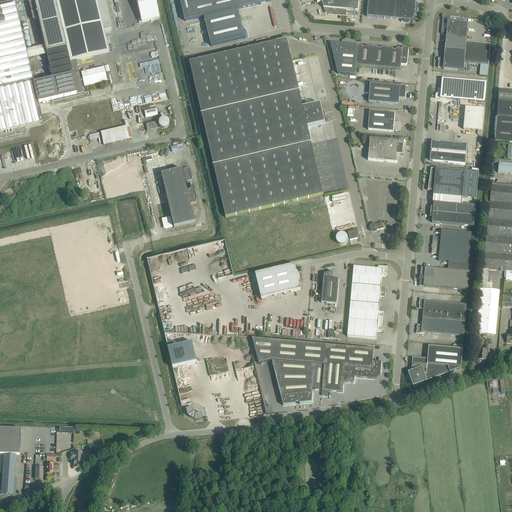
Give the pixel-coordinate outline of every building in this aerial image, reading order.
[(0,138),(25,133),(24,127),(41,124),(42,123),(39,110),(38,103),(76,94),(83,92),(80,81),(81,81),(82,81),(83,81),(84,87),(107,81),(109,80),(108,73),(105,73),(103,67),(81,72),(82,78),(80,79),(77,66),(78,65),(77,61),(77,59),(108,52),(105,37),(95,0),(62,0),(55,2),(54,0),(27,0),(32,20),(34,19),(38,19),(41,34),(44,46),(33,49),(25,51),(19,25),(25,23),(23,13),(20,4),(11,6),(10,2),(0,4),(0,138)] [(153,0),(134,0),(138,19),(157,16),(153,0)] [(237,9),(271,1),(270,0),(180,0),(185,21),(204,17),(211,46),(244,38),(237,9)] [(316,0),(317,3),(322,1),(325,13),(340,14),(346,15),(346,10),(358,11),(358,6),(358,0),(316,0)] [(415,0),(368,0),(367,17),(401,20),(401,22),(409,23),(409,21),(411,21),(412,20),(412,21),(414,19),(415,18),(415,16),(417,16),(418,3),(416,3),(415,0)] [(442,21),(441,33),(443,35),(446,35),(445,53),(489,57),(490,45),(466,43),(468,23),(463,23),(463,19),(462,17),(459,17),(448,16),(445,16),(443,18),(442,21)] [(226,218),(318,196),(323,195),(307,127),(325,123),(320,104),(303,108),(287,40),(190,62),(226,218)] [(401,65),(402,49),(397,49),(397,50),(357,46),(330,43),(338,74),(355,75),(355,66),(401,70),(401,65)] [(150,62),(160,60),(158,51),(148,53),(150,62)] [(439,58),(438,68),(443,68),(443,69),(464,71),(464,63),(488,66),(489,57),(445,53),(444,59),(439,58)] [(161,68),(152,70),(155,83),(164,81),(161,68)] [(486,83),(447,79),(442,79),(441,89),(438,88),(438,94),(438,96),(435,95),(435,98),(485,103),(486,83)] [(408,87),(403,87),(370,84),(368,102),(394,104),(399,105),(399,99),(405,99),(406,88),(408,88),(408,87)] [(511,90),(499,90),(498,100),(511,101),(511,90)] [(511,117),(511,102),(498,101),(497,116),(511,117)] [(145,118),(152,116),(157,115),(156,107),(143,110),(145,118)] [(465,108),(463,129),(482,131),(484,109),(465,108)] [(395,113),(390,113),(370,111),(368,130),(388,132),(393,132),(393,131),(398,131),(399,131),(400,131),(401,131),(401,130),(402,129),(402,128),(401,128),(402,126),(403,126),(402,125),(402,124),(401,123),(400,123),(399,122),(394,122),(395,113)] [(511,118),(497,117),(495,142),(511,143),(511,118)] [(163,118),(161,118),(160,119),(159,120),(159,121),(158,122),(158,124),(158,125),(159,127),(160,128),(161,128),(163,129),(164,129),(165,128),(166,128),(167,127),(168,126),(168,125),(169,123),(169,122),(168,121),(167,120),(166,119),(165,118),(163,118)] [(157,128),(156,122),(145,124),(147,131),(157,128)] [(121,126),(100,131),(102,143),(124,138),(121,126)] [(356,133),(350,134),(353,145),(359,144),(356,133)] [(370,139),(368,160),(396,163),(397,152),(398,151),(399,151),(400,151),(401,150),(401,149),(402,148),(402,147),(402,146),(402,145),(404,146),(404,142),(400,141),(370,139)] [(467,144),(439,142),(434,141),(434,142),(432,141),(432,146),(431,146),(431,150),(432,150),(432,152),(430,152),(430,156),(431,157),(430,161),(433,161),(465,164),(467,144)] [(123,170),(130,168),(128,162),(121,163),(123,170)] [(498,173),(511,174),(511,163),(499,163),(498,173)] [(192,180),(189,168),(162,174),(174,227),(195,222),(190,205),(197,203),(196,201),(197,201),(193,185),(190,186),(191,190),(187,191),(185,182),(192,180)] [(429,181),(428,189),(428,190),(428,189),(434,190),(438,191),(438,196),(433,195),(433,196),(438,197),(437,202),(433,201),(433,203),(434,203),(439,203),(443,203),(462,205),(462,198),(476,199),(479,173),(465,171),(445,169),(440,169),(440,170),(436,169),(436,170),(431,170),(431,174),(430,174),(429,178),(431,178),(430,181),(429,181)] [(121,183),(132,180),(130,171),(119,174),(121,183)] [(511,187),(492,185),(489,220),(511,221),(511,187)] [(431,208),(431,213),(475,217),(475,206),(462,205),(443,203),(439,203),(434,203),(433,208),(432,207),(432,208),(431,208)] [(431,213),(430,217),(431,217),(431,218),(432,218),(432,223),(437,223),(474,227),(475,217),(431,213)] [(171,217),(163,219),(165,229),(174,227),(171,217)] [(488,270),(506,272),(511,272),(511,221),(489,220),(484,270),(488,270)] [(375,225),(372,225),(371,227),(371,230),(373,231),(383,229),(382,223),(375,225)] [(356,231),(348,233),(349,240),(357,238),(356,231)] [(431,254),(439,254),(439,261),(449,262),(448,269),(469,271),(470,264),(469,264),(472,234),(441,231),(441,237),(433,237),(431,254)] [(301,290),(300,285),(300,283),(301,280),(300,278),(300,276),(299,274),(298,272),(296,270),(295,265),(256,274),(261,299),(301,290)] [(384,312),(379,312),(380,297),(385,298),(386,287),(381,287),(382,277),(387,277),(388,267),(378,266),(378,269),(354,267),(347,337),(376,340),(377,332),(382,333),(384,312)] [(469,271),(448,269),(421,267),(420,276),(421,276),(420,276),(419,279),(421,280),(420,280),(419,286),(468,290),(469,271)] [(488,270),(484,270),(482,269),(478,305),(482,305),(480,334),(483,335),(483,337),(485,337),(486,336),(486,335),(495,336),(499,291),(486,290),(488,270)] [(337,304),(339,284),(339,279),(333,278),(334,272),(324,274),(322,303),(337,304)] [(511,294),(503,293),(502,308),(511,308),(511,294)] [(464,336),(467,305),(429,301),(429,300),(420,299),(419,309),(423,309),(422,325),(418,325),(417,333),(424,334),(424,333),(464,336)] [(372,370),(372,362),(373,350),(252,339),(259,365),(272,361),(281,396),(283,406),(312,403),(313,393),(312,392),(313,390),(342,392),(343,382),(354,383),(355,377),(355,369),(372,370)] [(201,363),(197,342),(174,346),(173,341),(167,342),(173,368),(201,363)] [(463,347),(458,346),(453,346),(453,349),(429,347),(428,359),(413,358),(412,363),(413,363),(413,368),(412,368),(411,373),(410,373),(414,385),(450,372),(461,368),(463,347)] [(486,358),(486,354),(490,352),(488,346),(485,347),(484,350),(478,350),(477,360),(480,360),(480,361),(486,362),(486,358)] [(355,369),(355,377),(374,379),(380,374),(381,363),(372,362),(372,370),(355,369)] [(191,407),(185,408),(186,415),(194,420),(201,418),(200,412),(195,414),(192,412),(191,407)] [(0,454),(4,454),(16,455),(19,455),(20,429),(0,428),(0,454)] [(99,458),(99,445),(87,445),(87,451),(95,451),(95,458),(99,458)] [(82,468),(82,463),(82,452),(73,452),(73,453),(71,453),(71,460),(73,460),(73,468),(82,468)] [(3,466),(1,494),(13,495),(14,479),(16,456),(16,455),(4,454),(3,466)] [(43,480),(43,475),(43,467),(35,467),(35,479),(43,480)]
